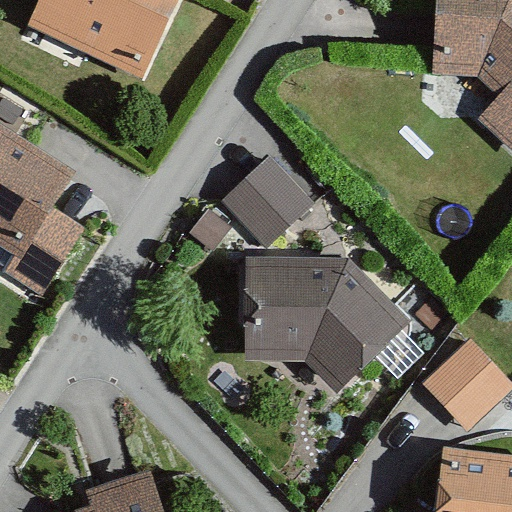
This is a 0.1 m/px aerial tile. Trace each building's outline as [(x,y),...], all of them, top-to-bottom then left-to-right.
[(194,0),(61,0),(43,41),(154,91),(194,0)] [(511,0),(444,0),(444,92),(487,92),(509,113),(487,134),(511,158),(511,0)] [(0,135),(0,251),(37,275),(89,191),(0,135)] [(269,157),(223,200),(266,247),(312,204),(269,157)] [(357,272),(255,269),(253,374),(318,376),(350,408),(422,336),(357,272)] [(511,392),(472,344),(427,388),(445,410),(464,434),(511,394),(511,392)] [(511,511),(511,463),(444,454),(435,511),(511,511)] [(90,509),(88,511),(173,511),(167,488),(117,502),(90,509)]
